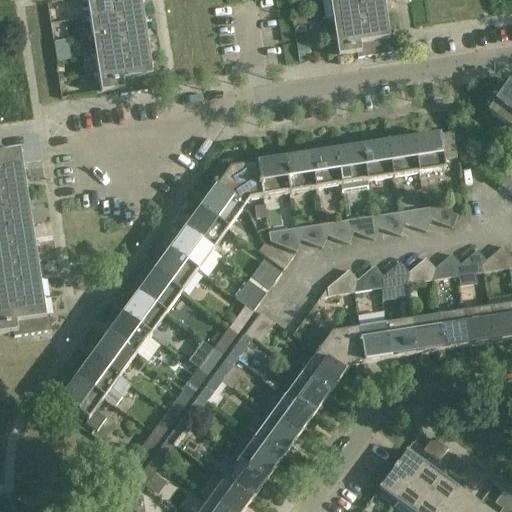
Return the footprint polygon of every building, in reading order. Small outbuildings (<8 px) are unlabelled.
[(81,0),(82,2),(86,1),(90,20),(113,17),(111,8),(142,4),(141,0),(81,0)] [(344,0),(330,2),(333,21),(355,18),(354,8),(384,4),(383,0),(344,0)] [(145,22),(142,4),(111,8),(113,17),(90,20),(93,39),(116,35),(114,27),(145,22)] [(387,23),(384,4),(354,8),(355,18),(333,21),(335,39),(358,36),(357,27),(387,23)] [(291,14),(293,27),(306,25),(304,12),(291,14)] [(93,39),(96,57),(118,53),(117,46),(148,41),(145,22),(114,27),(116,35),(93,39)] [(358,36),(335,39),(338,59),(357,56),(356,47),(363,46),(370,45),(377,44),(384,42),(390,42),(387,23),(357,27),(358,36)] [(151,60),(148,41),(117,46),(118,53),(96,57),(99,76),(121,72),(120,65),(151,60)] [(390,42),(384,42),(387,57),(395,55),(395,50),(393,41),(390,42)] [(384,42),(377,44),(379,58),(387,57),(384,42)] [(67,43),(54,45),(57,63),(70,61),(67,43)] [(308,44),(296,46),(299,63),(311,62),(308,44)] [(377,44),(370,45),(372,59),(379,58),(377,44)] [(370,45),(363,46),(365,60),(372,59),(370,45)] [(363,46),(356,47),(357,56),(358,61),(365,60),(363,46)] [(121,72),(99,76),(102,95),(120,92),(119,83),(126,81),(133,80),(140,79),(147,78),(154,77),(151,60),(120,65),(121,72)] [(156,77),(154,77),(147,78),(150,93),(159,92),(158,87),(156,77)] [(147,78),(140,79),(142,94),(150,93),(147,78)] [(133,80),(135,95),(142,94),(140,79),(133,80)] [(126,81),(128,97),(135,95),(133,80),(126,81)] [(119,83),(120,92),(121,98),(128,97),(126,81),(119,83)] [(509,130),(511,126),(511,88),(508,85),(487,114),(509,130)] [(441,138),(413,142),(419,178),(446,174),(444,163),(457,161),(453,136),(441,138)] [(393,182),(419,178),(413,142),(388,146),(393,182)] [(368,186),(393,182),(388,146),(362,150),(368,186)] [(463,147),(457,156),(470,166),(477,157),(463,147)] [(369,192),(368,186),(362,150),(335,154),(341,190),(342,196),(369,192)] [(0,173),(23,171),(20,151),(0,154),(0,173)] [(335,154),(310,158),(316,194),(341,190),(335,154)] [(290,198),(316,194),(310,158),(284,162),(290,198)] [(284,162),(258,166),(263,202),(290,198),(284,162)] [(485,163),(479,172),(493,182),(499,173),(485,163)] [(215,191),(244,212),(250,204),(263,202),(258,166),(230,170),(215,191)] [(0,193),(26,189),(23,171),(0,173),(0,193)] [(511,182),(507,178),(500,187),(511,195),(511,182)] [(0,212),(29,208),(26,189),(0,193),(0,212)] [(215,191),(200,212),(229,233),(244,212),(215,191)] [(32,227),(29,208),(0,212),(0,241),(3,241),(2,232),(32,227)] [(264,209),(256,210),(257,222),(266,220),(264,209)] [(450,209),(424,213),(426,222),(431,224),(453,231),(457,219),(452,217),(450,209)] [(213,254),(229,233),(200,212),(184,233),(213,254)] [(427,236),(431,224),(426,222),(424,213),(399,217),(400,226),(405,228),(427,236)] [(399,217),(373,220),(375,231),(379,232),(401,240),(405,228),(400,226),(399,217)] [(374,244),(379,232),(375,231),(373,220),(346,224),(348,234),(354,236),(374,244)] [(346,224),(321,228),(322,237),(327,240),(349,248),(354,236),(348,234),(346,224)] [(0,241),(0,260),(5,260),(4,250),(35,245),(32,227),(2,232),(3,241),(0,241)] [(323,252),(327,240),(322,237),(321,228),(295,232),(297,242),(301,244),(323,252)] [(297,242),(295,232),(268,236),(270,247),(296,256),(301,244),(297,242)] [(184,233),(169,253),(198,274),(213,254),(184,233)] [(38,264),(35,245),(4,250),(5,260),(0,260),(0,279),(8,278),(7,268),(38,264)] [(261,256),(284,273),(294,260),(266,249),(261,256)] [(484,276),(510,272),(508,264),(511,259),(504,250),(487,264),(483,267),(484,276)] [(182,296),(198,274),(169,253),(154,274),(182,296)] [(459,280),(484,276),(483,267),(487,264),(479,254),(461,268),(457,271),(459,280)] [(433,284),(459,280),(457,271),(461,268),(452,257),(435,272),(432,275),(433,284)] [(407,288),(433,284),(432,275),(435,272),(426,261),(408,276),(405,278),(407,288)] [(251,280),(269,294),(282,277),(263,263),(251,280)] [(0,279),(0,298),(11,297),(10,287),(40,283),(38,264),(7,268),(8,278),(0,279)] [(380,293),(407,288),(405,278),(408,276),(400,266),(383,280),(379,283),(380,293)] [(354,297),(380,293),(379,283),(383,280),(375,270),(357,284),(353,287),(354,297)] [(154,274),(138,296),(167,317),(182,296),(154,274)] [(328,301),(354,297),(353,287),(357,284),(349,274),(327,292),(328,301)] [(43,302),(40,283),(10,287),(11,297),(0,298),(0,317),(14,315),(13,306),(43,302)] [(253,316),(267,297),(248,284),(234,302),(246,310),(253,316)] [(151,338),(167,317),(138,296),(123,317),(151,338)] [(14,315),(0,317),(0,336),(13,335),(11,326),(20,324),(28,323),(35,322),(42,321),(46,321),(43,302),(13,306),(14,315)] [(511,307),(490,311),(495,346),(511,343),(511,307)] [(490,311),(464,315),(469,350),(495,346),(490,311)] [(262,314),(245,337),(254,343),(255,342),(262,347),(278,325),(262,314)] [(464,315),(438,319),(444,354),(469,350),(464,315)] [(239,316),(229,330),(237,336),(248,323),(239,316)] [(356,319),(357,327),(382,325),(381,316),(356,319)] [(123,317),(107,338),(136,359),(137,358),(147,365),(160,349),(149,341),(151,338),(123,317)] [(438,319),(412,323),(417,358),(444,354),(438,319)] [(46,321),(42,321),(44,336),(51,334),(49,320),(46,321)] [(37,337),(44,336),(42,321),(35,322),(37,337)] [(28,323),(29,338),(37,337),(35,322),(28,323)] [(20,324),(22,339),(25,339),(29,338),(28,323),(20,324)] [(412,323),(386,328),(391,362),(417,358),(412,323)] [(11,326),(13,335),(13,340),(22,339),(20,324),(11,326)] [(318,355),(346,376),(352,368),(365,366),(360,332),(332,336),(321,327),(306,347),(318,355)] [(386,328),(360,332),(365,366),(391,362),(386,328)] [(223,337),(213,351),(222,357),(232,343),(223,337)] [(245,337),(230,357),(239,363),(254,343),(245,337)] [(120,380),(136,359),(107,338),(92,359),(120,380)] [(318,355),(302,377),(330,398),(346,376),(318,355)] [(229,358),(214,378),(223,385),(239,363),(230,357),(229,358)] [(208,358),(198,372),(206,379),(216,365),(208,358)] [(120,380),(92,359),(76,380),(105,401),(116,409),(131,388),(120,380)] [(314,419),(330,398),(302,377),(286,398),(314,419)] [(95,414),(105,401),(76,380),(60,402),(88,422),(86,425),(97,434),(106,422),(95,414)] [(192,380),(182,393),(191,400),(201,386),(192,380)] [(209,386),(199,399),(208,406),(218,392),(209,386)] [(286,398),(270,420),(299,440),(314,419),(286,398)] [(176,401),(166,415),(175,421),(185,408),(176,401)] [(193,407),(183,420),(192,427),(202,413),(193,407)] [(166,415),(151,435),(160,442),(175,421),(166,415)] [(183,421),(168,441),(177,448),(192,427),(183,420),(183,421)] [(270,420),(255,441),(283,461),(299,440),(270,420)] [(151,435),(135,456),(144,463),(160,442),(151,435)] [(431,460),(441,446),(433,440),(423,454),(431,460)] [(167,442),(152,462),(161,469),(177,448),(168,441),(167,442)] [(255,441),(239,462),(267,483),(283,461),(255,441)] [(449,452),(441,446),(431,460),(439,465),(449,452)] [(425,467),(406,453),(378,492),(379,492),(380,497),(391,505),(395,504),(397,505),(425,467)] [(239,462),(224,483),(252,504),(267,483),(239,462)] [(397,511),(419,511),(443,480),(425,467),(397,505),(394,509),(397,511)] [(467,485),(477,472),(469,467),(459,480),(467,485)] [(144,473),(137,483),(146,490),(156,476),(147,470),(144,473)] [(484,478),(477,472),(467,485),(475,491),(484,478)] [(419,511),(446,511),(461,493),(443,480),(419,511)] [(136,484),(121,504),(130,511),(146,490),(137,483),(136,484)] [(224,483),(208,504),(219,511),(245,511),(252,504),(224,483)] [(446,511),(474,511),(479,506),(461,493),(446,511)] [(503,511),(511,499),(511,498),(505,493),(495,506),(503,511)] [(511,511),(511,499),(503,511),(511,511)]
